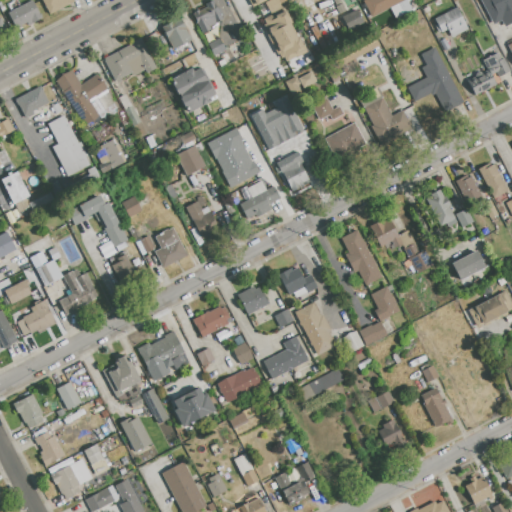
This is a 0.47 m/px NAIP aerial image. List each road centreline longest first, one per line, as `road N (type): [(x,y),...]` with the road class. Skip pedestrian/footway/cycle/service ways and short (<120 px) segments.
road 1 (residential): [(511,114),(0,385)]
road 2 (residential): [(511,423),(343,511)]
road 3 (tertiary): [(136,0),(0,71)]
